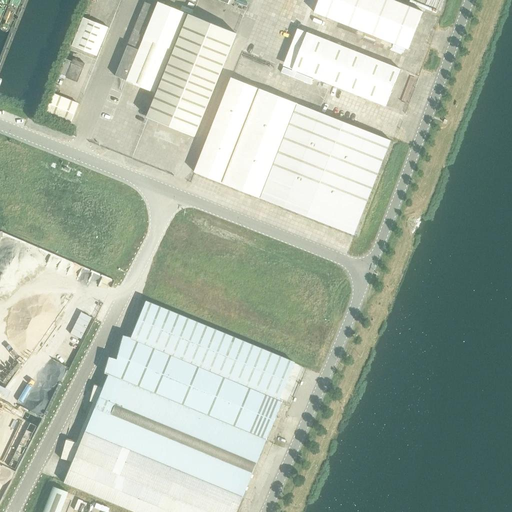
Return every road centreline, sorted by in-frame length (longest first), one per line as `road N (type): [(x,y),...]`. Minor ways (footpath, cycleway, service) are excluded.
road 1 (unclassified): [(15,511),(173,194)]
road 2 (unclassified): [(368,272),(469,0)]
road 3 (unclassified): [(265,511),(368,272)]
road 4 (unclassified): [(368,272),(173,194)]
road 5 (unclassified): [(173,194),(0,121)]
